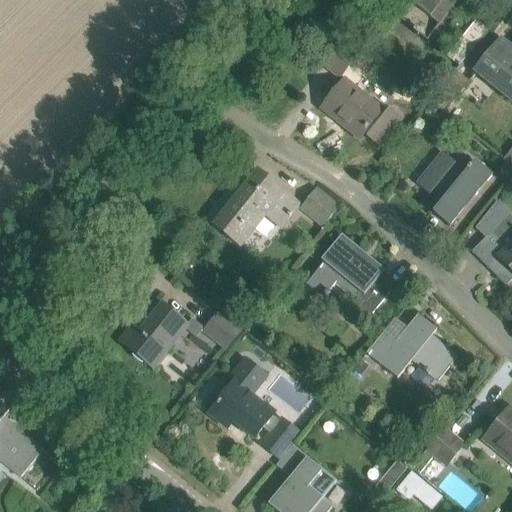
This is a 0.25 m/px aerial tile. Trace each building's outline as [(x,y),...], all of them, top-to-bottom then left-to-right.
[(427,42),(444,21),(456,5),(449,0),(399,0),(390,12),(427,42)] [(459,67),(468,56),(475,46),(488,31),(476,21),(463,36),(447,57),(459,67)] [(511,50),(500,41),(475,72),(511,101),(511,50)] [(362,78),(349,67),(353,61),(337,48),(323,65),(343,82),(324,106),(347,125),(345,128),(359,139),(363,134),(378,147),(400,120),(384,106),(380,110),(354,89),(362,78)] [(455,74),(432,103),(444,113),(468,84),(455,74)] [(459,160),(455,164),(442,153),(428,169),(415,184),(429,196),(438,186),(448,194),(432,213),(449,228),(492,177),(475,162),(470,168),(459,160)] [(282,228),(287,221),(299,206),(257,172),(239,195),(240,196),(236,202),(234,201),(214,227),(229,239),(240,247),(252,232),(248,229),(262,212),(282,228)] [(322,228),(325,224),(338,209),(316,191),(300,210),(322,228)] [(485,239),(471,253),(506,287),(511,280),(511,218),(509,215),(494,200),(472,227),(485,239)] [(372,315),(377,309),(390,293),(376,282),(383,272),(341,238),(322,262),(324,264),(302,291),(318,305),(335,284),(372,315)] [(151,368),(164,353),(186,326),(161,306),(139,333),(133,327),(120,342),(151,368)] [(201,333),(227,354),(243,333),(217,313),(201,333)] [(437,383),(445,374),(457,358),(431,337),(437,331),(417,316),(396,343),(383,333),(366,354),(397,379),(411,361),(437,383)] [(254,440),(266,424),(274,414),(253,398),(269,377),(244,358),(226,381),(232,385),(209,415),(228,430),(233,423),(254,440)] [(0,405),(0,462),(20,478),(43,451),(3,419),(9,413),(0,405)] [(487,437),(509,454),(511,457),(511,412),(509,410),(487,437)] [(278,459),(291,443),(298,434),(282,420),(261,446),(278,459)] [(425,453),(411,470),(418,475),(432,458),(444,468),(462,445),(445,432),(427,455),(425,453)] [(328,511),(332,509),(327,504),(326,506),(319,500),(332,485),(311,467),(314,463),(293,445),(276,467),(293,480),(272,505),(280,511),(328,511)] [(397,463),(374,490),(384,499),(407,472),(397,463)] [(433,511),(442,502),(410,476),(394,495),(408,506),(413,500),(427,511),(433,511)]
